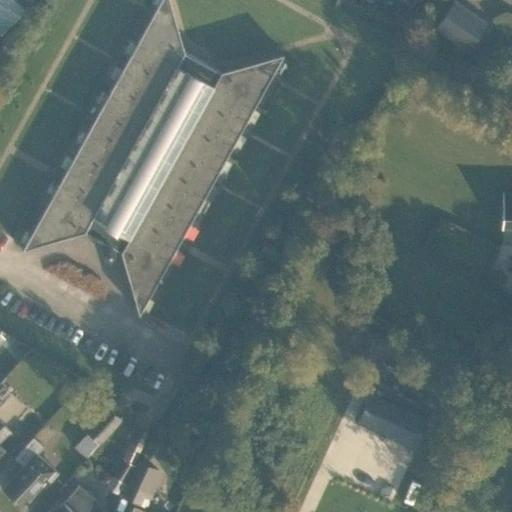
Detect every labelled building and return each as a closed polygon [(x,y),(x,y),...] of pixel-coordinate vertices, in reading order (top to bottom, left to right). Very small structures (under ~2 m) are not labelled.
[(0,0),(0,31),(29,0),(0,0)] [(184,48),(169,0),(157,0),(22,246),(84,228),(90,231),(88,234),(107,244),(103,252),(110,256),(116,246),(121,248),(139,310),(280,54),(283,49),(220,68),(215,65),(216,62),(208,57),(207,60),(184,48)] [(467,8),(455,0),(448,0),(432,24),(434,25),(447,34),(466,48),(485,20),(467,8)] [(500,242),(511,242),(511,191),(502,191),(500,242)] [(0,402),(10,393),(2,385),(0,387),(0,402)] [(369,390),(356,419),(414,445),(427,416),(369,390)] [(121,418),(106,405),(84,429),(99,442),(121,418)] [(0,442),(0,440),(11,430),(0,418),(0,451),(5,447),(0,442)] [(21,505),(42,481),(54,469),(36,452),(43,444),(33,435),(14,456),(23,464),(2,487),(21,505)] [(134,464),(123,457),(112,474),(123,481),(134,464)] [(157,473),(138,463),(127,485),(147,494),(157,473)] [(87,511),(98,500),(78,483),(72,490),(64,499),(63,499),(52,511),(87,511)]
